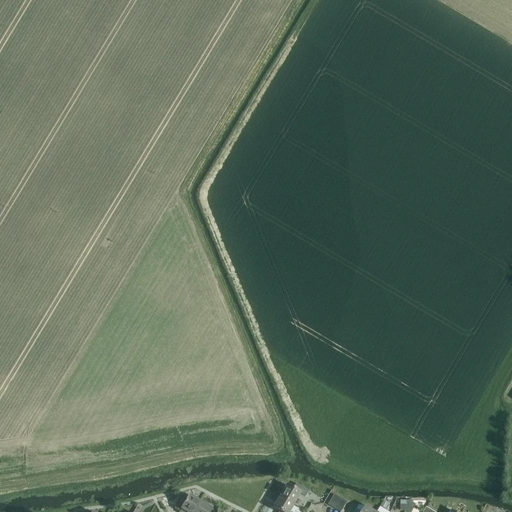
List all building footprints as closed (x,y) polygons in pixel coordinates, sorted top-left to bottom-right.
[(309,491),(296,484),(293,489),(287,485),(280,497),(294,505),(300,494),(306,497),(309,491)] [(335,509),(341,499),(334,495),(328,505),(335,509)] [(201,503),(189,496),(187,500),(182,497),(174,509),(179,511),(195,511),(200,505),(201,503)] [(289,511),(294,505),(280,497),(274,508),(280,511),(279,511),(289,511)] [(339,511),(341,511),(346,504),(347,502),(341,499),(335,509),(339,511)] [(413,501),(406,501),(406,511),(413,511),(413,505),(416,505),(416,501),(413,501)] [(210,511),(212,509),(201,503),(200,505),(195,511),(210,511)]
